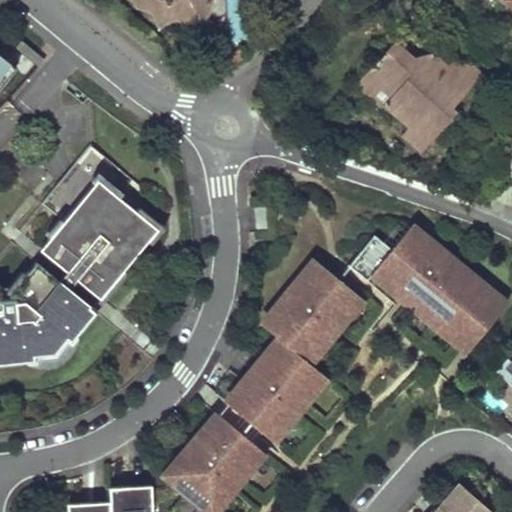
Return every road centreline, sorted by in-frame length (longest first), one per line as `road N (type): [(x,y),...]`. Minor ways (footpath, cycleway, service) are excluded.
road 1 (residential): [(0,466),(123,424),(184,375),(215,323),(223,290),(225,130)]
road 2 (residential): [(225,130),(511,227)]
road 3 (residential): [(225,130),(182,110),(31,0)]
road 4 (residential): [(321,0),(236,90),(225,130)]
